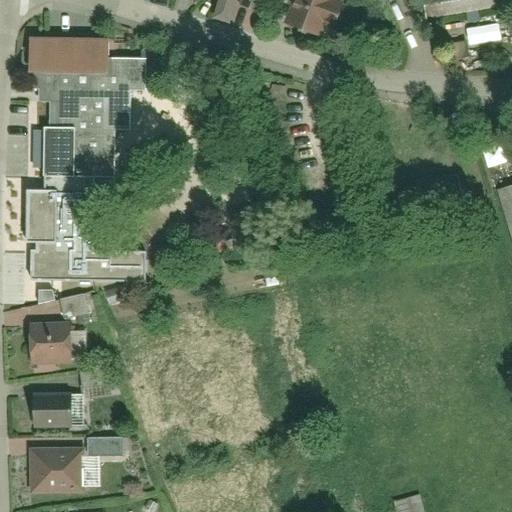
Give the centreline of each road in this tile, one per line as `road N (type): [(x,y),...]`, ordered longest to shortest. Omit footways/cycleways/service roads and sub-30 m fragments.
road 1 (residential): [(91,0),(246,50),(360,75),(452,90),(511,88)]
road 2 (track): [(452,90),(511,301)]
road 3 (residential): [(11,0),(0,183)]
